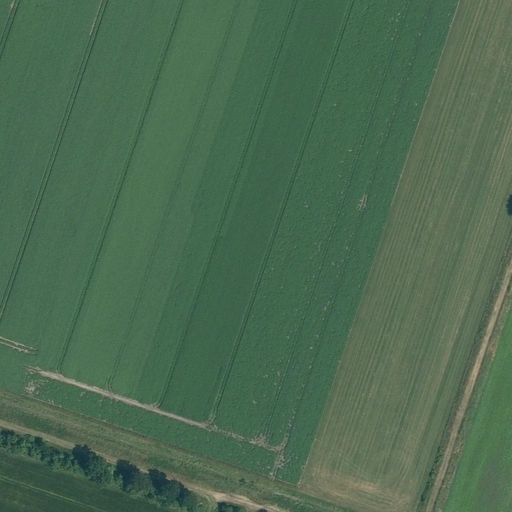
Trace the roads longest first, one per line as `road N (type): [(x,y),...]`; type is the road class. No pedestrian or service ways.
road 1 (track): [(511,236),(413,511)]
road 2 (track): [(0,425),(255,511)]
